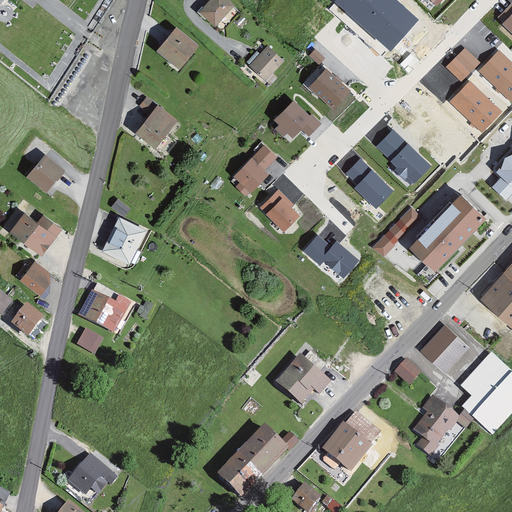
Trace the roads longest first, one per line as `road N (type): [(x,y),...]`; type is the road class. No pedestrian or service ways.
road 1 (tertiary): [(139,0),(25,511)]
road 2 (secondary): [(241,511),(511,231)]
road 3 (residential): [(337,219),(304,187),(487,0)]
